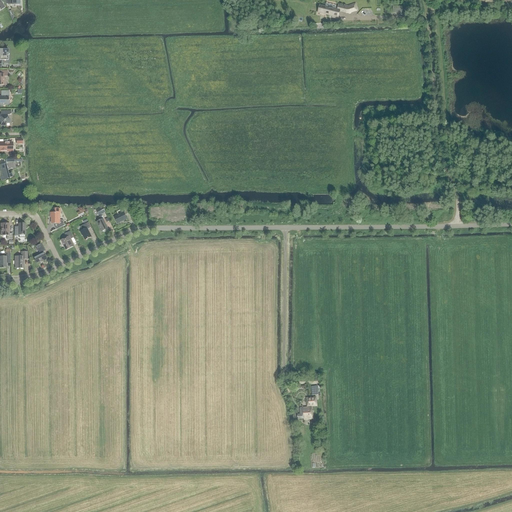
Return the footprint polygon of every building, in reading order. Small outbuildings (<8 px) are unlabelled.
[(340,11),(346,13),(348,7),(346,6),(344,5),(344,6),(343,5),(340,4),(340,5),(339,4),(337,9),(320,5),(318,12),(333,16),(332,17),(338,18),(338,17),(340,11)] [(355,4),(348,7),(346,13),(350,12),(357,10),(355,4)] [(1,49),(0,48),(0,60),(8,60),(8,55),(9,55),(9,54),(8,54),(8,50),(1,50),(1,49)] [(0,96),(0,105),(2,105),(9,105),(9,100),(8,100),(8,97),(9,97),(9,91),(1,91),(1,95),(2,95),(2,97),(0,96)] [(11,114),(11,111),(1,111),(1,115),(0,114),(0,121),(1,122),(1,126),(6,126),(6,124),(9,124),(9,119),(7,119),(7,115),(11,114)] [(12,143),(0,142),(0,151),(12,151),(11,151),(11,143),(12,143)] [(12,174),(8,175),(7,169),(11,168),(10,163),(0,165),(0,166),(1,169),(0,169),(0,175),(1,180),(9,178),(12,177),(12,174)] [(114,217),(117,224),(127,219),(125,215),(128,213),(126,208),(121,210),(122,213),(114,217)] [(60,209),(53,209),(54,209),(54,213),(50,213),(50,217),(51,217),(51,223),(53,223),(53,225),(56,230),(55,230),(65,225),(63,220),(60,220),(60,213),(60,209)] [(107,229),(103,219),(101,216),(98,217),(100,220),(96,222),(101,232),(107,229)] [(85,240),(91,237),(87,229),(91,227),(88,222),(80,227),(82,230),(80,231),(82,235),(83,235),(85,240)] [(12,240),(12,234),(9,234),(9,224),(1,224),(1,235),(7,235),(7,240),(12,240)] [(15,227),(15,236),(19,236),(19,238),(25,238),(25,235),(25,224),(18,224),(18,226),(15,227)] [(65,249),(65,250),(74,246),(74,245),(73,246),(70,239),(73,237),(70,231),(65,234),(67,238),(61,241),(62,241),(66,249),(65,249)] [(43,246),(37,249),(39,252),(40,251),(41,254),(33,257),(36,264),(42,261),(43,261),(47,259),(43,252),(45,251),(43,246)] [(24,268),(23,259),(27,259),(27,252),(21,252),(21,256),(15,256),(15,261),(15,268),(24,268)] [(10,261),(10,253),(6,253),(6,257),(0,256),(0,268),(3,268),(6,268),(6,261),(10,261)] [(315,398),(306,398),(307,407),(299,408),(300,414),(297,414),(298,419),(304,418),(304,420),(313,419),(312,411),(311,411),(311,406),(316,406),(315,398)]
